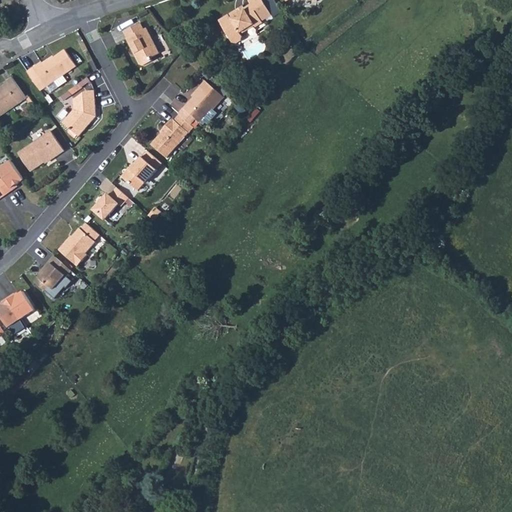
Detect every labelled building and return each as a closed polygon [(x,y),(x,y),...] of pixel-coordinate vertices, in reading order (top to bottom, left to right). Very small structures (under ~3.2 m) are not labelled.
[(272,15),(262,0),(249,0),(251,4),(245,9),(246,10),(239,14),(236,10),(220,21),(233,43),(238,43),(242,41),(245,39),(243,37),(241,33),(255,24),(257,27),(263,23),(262,21),(272,15)] [(286,0),(287,1),(289,0),(301,0),(300,6),(314,10),(316,8),(318,1),(319,2),(319,0),(286,0)] [(236,10),(239,14),(246,10),(245,9),(243,6),(236,10)] [(127,38),(141,65),(145,66),(154,61),(152,58),(160,54),(147,28),(144,30),(141,23),(124,31),(128,38),(127,38)] [(42,62),(28,72),(42,91),(55,81),(64,75),(77,66),(66,49),(52,59),(51,58),(43,64),(42,62)] [(64,75),(55,81),(60,87),(68,81),(64,75)] [(0,117),(27,99),(13,77),(5,83),(6,84),(0,88),(0,117)] [(195,93),(197,95),(185,108),(200,122),(213,108),(214,109),(225,97),(206,81),(195,93)] [(69,91),(72,95),(83,87),(80,83),(69,91)] [(74,99),(75,110),(64,123),(80,137),(97,116),(95,90),(87,91),(74,99)] [(162,133),(152,145),(168,158),(190,133),(195,127),(180,115),(175,120),(173,119),(161,132),(162,133)] [(57,156),(65,151),(52,131),(19,153),(32,172),(56,155),(57,156)] [(157,169),(163,163),(148,151),(143,157),(142,157),(131,170),(130,168),(122,177),(139,191),(146,183),(158,170),(157,169)] [(0,181),(0,185),(7,194),(13,190),(12,188),(25,180),(12,161),(0,169),(0,171),(4,178),(0,181)] [(108,194),(94,210),(106,220),(120,204),(122,206),(129,198),(118,188),(111,196),(108,194)] [(150,215),(156,220),(162,213),(156,208),(150,215)] [(156,222),(152,218),(145,224),(150,229),(156,222)] [(81,229),(80,228),(71,239),(70,239),(60,250),(79,266),(89,255),(87,253),(96,242),(96,241),(101,235),(87,223),(81,229)] [(72,271),(55,256),(43,270),(45,271),(36,282),(47,292),(50,289),(53,291),(59,283),(61,285),(72,271)] [(15,294),(9,298),(22,319),(36,310),(24,292),(17,296),(15,294)] [(22,319),(9,298),(3,302),(4,305),(0,307),(0,313),(9,328),(22,319)] [(26,320),(13,326),(17,334),(30,328),(26,320)] [(42,345),(37,341),(30,347),(35,352),(42,345)] [(169,511),(172,511),(174,499),(167,498),(165,511),(169,511)]
